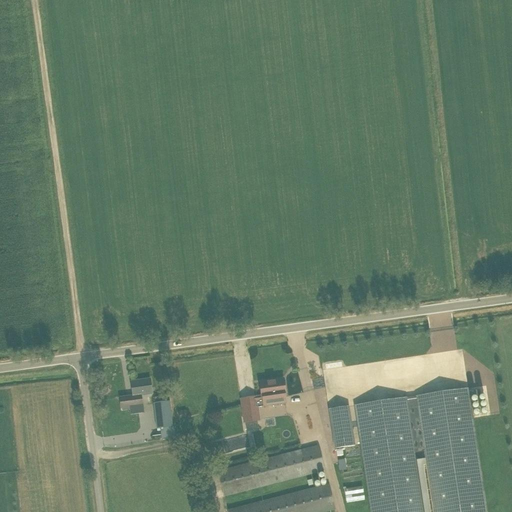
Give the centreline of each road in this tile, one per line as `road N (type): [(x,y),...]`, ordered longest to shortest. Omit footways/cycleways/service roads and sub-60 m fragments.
road 1 (unclassified): [(79,359),(511,300)]
road 2 (track): [(34,0),(79,359)]
road 3 (track): [(94,456),(187,443),(210,511)]
road 4 (unclassified): [(101,511),(79,359)]
